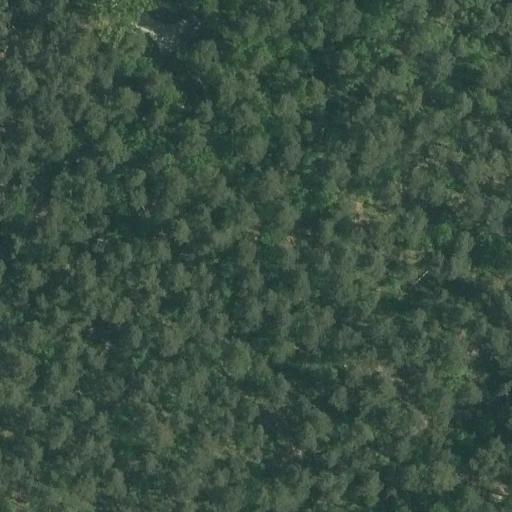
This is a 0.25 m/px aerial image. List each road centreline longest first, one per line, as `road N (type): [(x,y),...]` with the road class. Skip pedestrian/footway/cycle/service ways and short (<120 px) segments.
road 1 (track): [(140,95),(491,509)]
road 2 (track): [(140,95),(0,264)]
